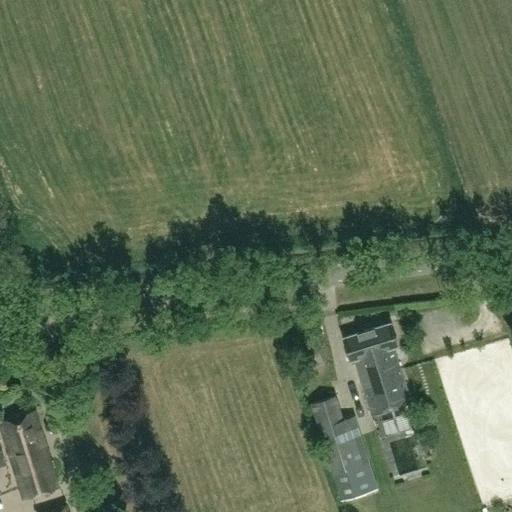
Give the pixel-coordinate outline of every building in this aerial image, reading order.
[(389,322),(342,338),(350,361),(354,360),(372,415),(411,402),(392,346),(396,344),(389,322)] [(444,338),(433,340),(435,351),(470,342),(465,322),(442,328),(444,338)] [(335,396),(310,404),(332,473),(358,465),(335,396)] [(0,422),(0,425),(23,498),(58,487),(34,411),(0,422)] [(387,412),(388,442),(415,441),(414,411),(387,412)] [(401,478),(425,477),(423,442),(400,443),(401,478)] [(69,511),(67,503),(37,511),(69,511)] [(76,511),(86,511),(86,503),(76,504),(76,511)]
